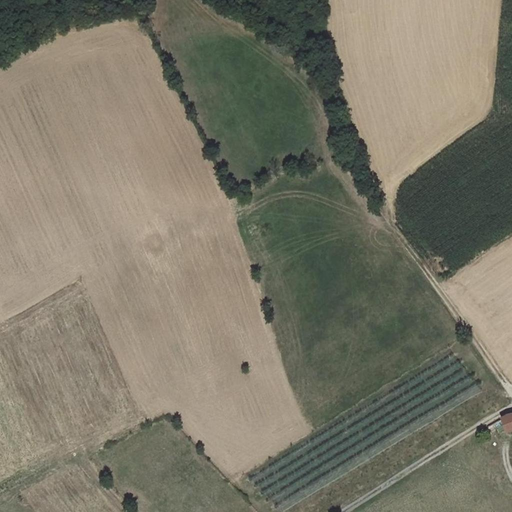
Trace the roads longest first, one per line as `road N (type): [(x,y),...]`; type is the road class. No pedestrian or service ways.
road 1 (track): [(204,0),(337,106),(371,199)]
road 2 (track): [(511,389),(371,199)]
road 3 (track): [(346,511),(511,407)]
